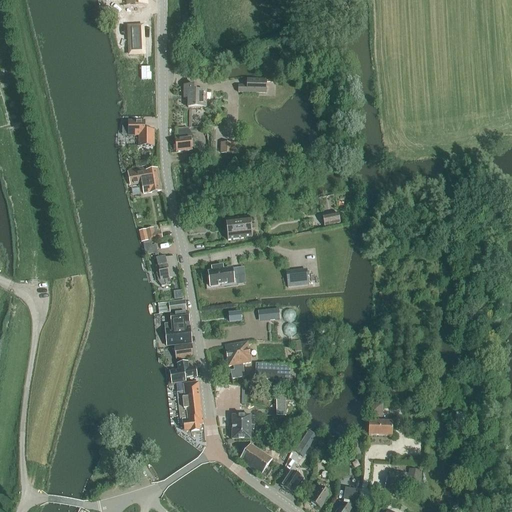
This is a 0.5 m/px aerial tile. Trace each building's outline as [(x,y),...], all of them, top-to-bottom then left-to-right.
[(129,37),(130,55),(144,55),(143,36),(129,37)] [(239,86),(239,93),(266,93),(266,80),(247,80),(247,86),(239,86)] [(206,109),(206,93),(196,93),(196,86),(184,86),(184,92),(188,92),(188,109),(206,109)] [(154,147),(154,131),(145,131),(145,122),(129,122),(129,137),(139,137),(139,147),(145,147),(147,148),(149,147),(154,147)] [(176,152),(191,152),(191,139),(175,140),(176,152)] [(239,144),(220,143),(220,154),(239,155),(239,144)] [(144,195),(161,191),(157,170),(147,172),(146,170),(128,173),(131,186),(142,184),(144,195)] [(339,214),(323,217),(325,227),(340,223),(339,214)] [(252,238),(250,217),(226,220),(228,241),(252,238)] [(161,232),(154,234),(153,229),(140,231),(142,243),(162,239),(161,232)] [(178,277),(175,257),(166,259),(166,258),(156,260),(157,265),(157,269),(159,282),(162,286),(162,288),(171,286),(170,279),(178,277)] [(208,273),(210,288),(234,285),(232,270),(222,272),(221,268),(222,267),(212,268),(212,269),(214,268),(214,272),(208,273)] [(288,288),(309,286),(307,271),(286,273),(288,288)] [(187,311),(185,301),(158,305),(159,315),(187,311)] [(270,322),(280,320),(279,310),(269,311),(270,322)] [(170,316),(171,325),(165,325),(167,347),(192,345),(190,328),(188,314),(170,316)] [(230,323),(241,321),(240,314),(229,315),(230,323)] [(243,365),(251,364),(247,343),(225,347),(229,367),(234,366),(234,371),(231,371),(232,379),(245,378),(243,365)] [(192,346),(174,349),(176,361),(194,358),(192,346)] [(185,381),(197,379),(195,369),(188,370),(187,364),(177,366),(178,372),(170,374),(172,386),(185,384),(185,381)] [(255,379),(289,381),(290,366),(256,365),(255,379)] [(200,431),(199,425),(203,425),(199,383),(173,387),(174,393),(177,393),(181,426),(184,425),(185,429),(187,431),(190,431),(190,432),(194,432),(197,431),(200,431)] [(277,417),(286,417),(285,397),(276,398),(277,417)] [(369,418),(383,418),(383,403),(369,403),(369,418)] [(251,441),(251,431),(254,431),(254,427),(251,427),(251,417),(233,417),(232,440),(251,441)] [(369,436),(393,437),(393,423),(369,422),(369,436)] [(293,452),(303,458),(312,445),(316,438),(306,431),(302,438),(293,452)] [(272,461),(251,446),(239,462),(261,477),(266,480),(272,471),(267,468),(272,461)] [(405,489),(417,492),(421,472),(409,470),(405,489)] [(282,487),(293,495),(303,481),(292,473),(282,487)] [(385,490),(404,494),(406,481),(388,477),(385,490)] [(320,489),(315,496),(310,502),(321,510),(331,496),(320,489)] [(342,505),(339,509),(336,511),(352,511),(354,511),(357,490),(345,489),(342,505)]
